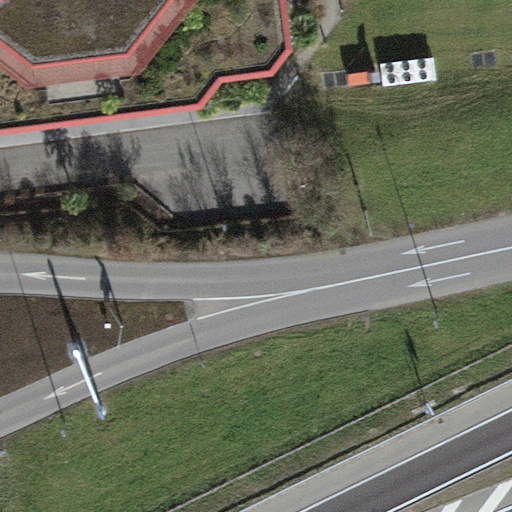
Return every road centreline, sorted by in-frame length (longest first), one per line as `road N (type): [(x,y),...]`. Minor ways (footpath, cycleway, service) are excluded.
road 1 (unclassified): [(511,248),(336,287),(286,279),(0,277)]
road 2 (motorway): [(511,430),(347,511)]
